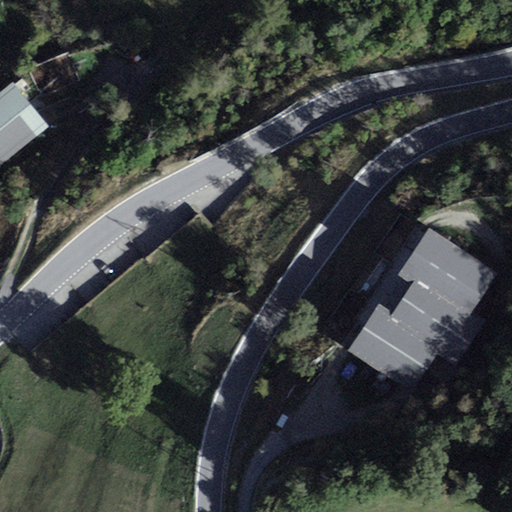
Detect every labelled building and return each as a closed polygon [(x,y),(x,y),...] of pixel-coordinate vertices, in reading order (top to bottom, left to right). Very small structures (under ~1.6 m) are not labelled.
[(43,85),(78,74),(69,44),(33,55),(43,85)] [(11,85),(0,93),(0,161),(44,128),(11,85)] [(422,234),(399,271),(415,281),(470,315),(493,278),(422,234)] [(415,281),(390,321),(437,349),(462,364),(486,324),(470,315),(415,281)] [(390,321),(376,312),(355,347),(416,384),(437,349),(390,321)]
